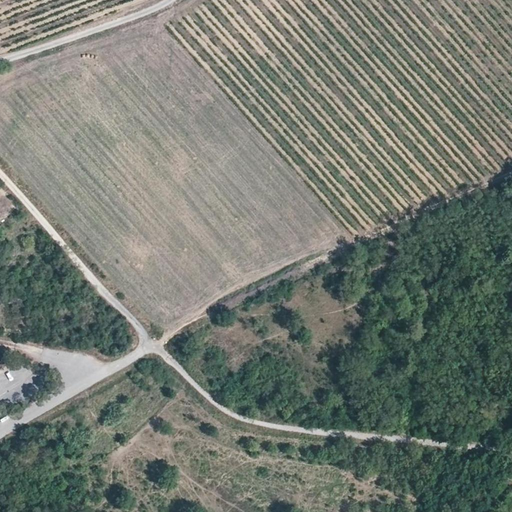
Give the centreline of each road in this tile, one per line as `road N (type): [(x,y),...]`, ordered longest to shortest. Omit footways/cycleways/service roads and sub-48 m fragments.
road 1 (track): [(511,172),(148,346)]
road 2 (track): [(511,449),(231,415),(148,346)]
road 3 (unclassified): [(0,433),(148,346)]
